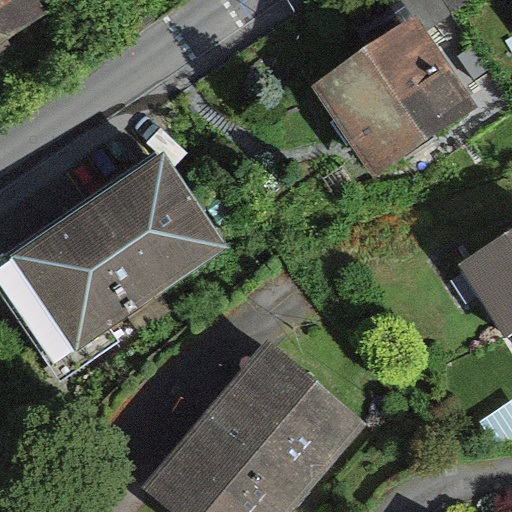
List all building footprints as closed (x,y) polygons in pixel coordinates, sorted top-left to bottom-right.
[(0,0),(0,65),(39,42),(13,0),(0,0)] [(395,0),(413,28),(421,23),(427,32),(477,0),(395,0)] [(421,24),(314,92),(374,186),(481,118),(421,24)] [(6,252),(72,354),(232,252),(166,150),(6,252)] [(511,229),(459,265),(508,337),(511,333),(511,229)] [(143,489),(175,511),(300,511),(361,425),(244,344),(143,489)] [(511,401),(480,423),(500,453),(511,444),(511,401)]
